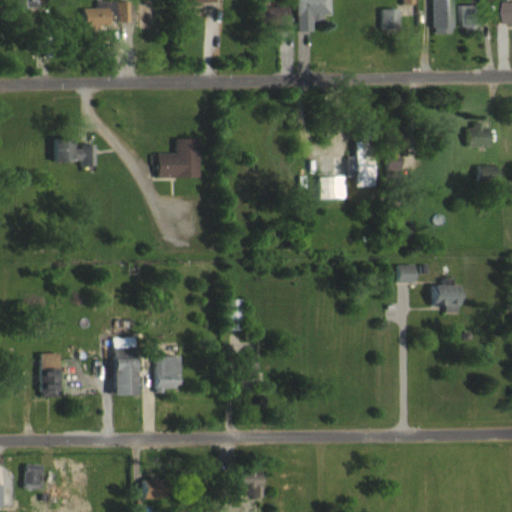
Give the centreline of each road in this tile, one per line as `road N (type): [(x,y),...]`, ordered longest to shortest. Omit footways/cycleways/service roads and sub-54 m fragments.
road 1 (residential): [(0,449),(511,436)]
road 2 (residential): [(0,70),(511,75)]
